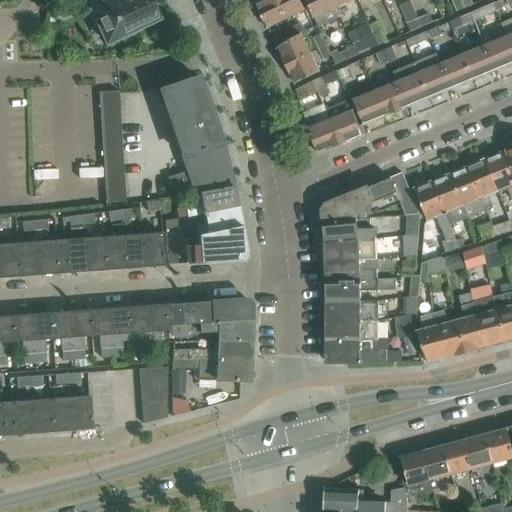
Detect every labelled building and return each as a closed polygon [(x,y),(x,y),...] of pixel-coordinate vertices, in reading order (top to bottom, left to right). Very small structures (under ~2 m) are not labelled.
[(84,0),(105,43),(159,17),(150,0),(84,0)] [(286,18),(276,0),(261,0),(260,1),(261,1),(255,4),(267,28),(286,18)] [(305,9),(300,0),(276,0),(286,18),(305,9)] [(339,17),(331,0),(305,0),(317,26),(339,17)] [(358,0),(331,0),(339,17),(353,11),(353,12),(362,7),(358,0)] [(422,26),(418,17),(409,0),(408,0),(399,4),(411,31),(422,26)] [(465,7),(461,0),(453,0),(457,10),(465,7)] [(473,20),(497,10),(494,2),(469,12),(473,20)] [(473,20),(469,12),(459,16),(463,24),(473,20)] [(432,21),(428,13),(418,17),(422,26),(432,21)] [(175,26),(172,18),(161,22),(164,30),(175,26)] [(386,41),(378,21),(370,24),(374,33),(379,44),(386,41)] [(306,32),(301,22),(290,27),(295,37),(301,34),(306,32)] [(441,34),(438,25),(427,30),(430,37),(430,38),(441,34)] [(276,46),(277,46),(295,37),(290,27),(271,36),(276,46)] [(430,37),(427,30),(406,39),(409,46),(430,37)] [(327,45),(321,32),(313,36),(319,49),(327,45)] [(356,54),(379,44),(374,33),(365,37),(365,36),(351,42),(353,46),(356,54)] [(301,34),(295,37),(277,46),(279,51),(278,51),(285,65),(311,53),(301,34)] [(511,51),(506,36),(485,45),(483,45),(494,72),(511,64),(511,51)] [(483,45),(485,45),(481,37),(459,46),(473,81),(494,72),(483,45)] [(330,52),(327,45),(319,49),(323,58),(332,55),(330,52)] [(397,57),(392,45),(384,49),(389,60),(397,57)] [(337,51),(331,53),(332,55),(335,63),(356,54),(353,46),(338,53),(337,51)] [(459,46),(438,54),(437,55),(451,90),(473,81),(459,46)] [(389,60),(384,49),(376,52),(381,63),(389,60)] [(437,55),(438,54),(437,52),(414,62),(429,99),(451,90),(437,55)] [(320,71),(311,53),(285,65),(292,79),(293,79),(295,84),(320,71)] [(429,99),(414,62),(393,71),(397,80),(408,107),(429,99)] [(340,78),(337,69),(321,76),(315,79),(320,90),(318,91),(319,95),(327,91),(324,84),(340,78)] [(232,188),(219,141),(218,131),(212,113),(198,78),(162,91),(189,170),(167,177),(174,196),(200,192),(200,193),(232,188)] [(320,90),(315,79),(296,88),(299,100),(318,91),(320,90)] [(397,80),(375,89),(386,117),(386,118),(409,108),(408,107),(397,80)] [(375,89),(372,81),(349,90),(364,126),(386,117),(375,89)] [(363,136),(348,99),(326,107),(340,145),(363,136)] [(340,145),(326,107),(324,104),(310,110),(316,125),(308,128),(318,154),(340,145)] [(511,146),(509,148),(510,151),(503,154),(511,177),(511,146)] [(511,177),(503,154),(485,161),(498,191),(508,187),(511,196),(511,177)] [(396,155),(377,162),(382,176),(401,168),(396,155)] [(498,191),(485,161),(468,168),(485,211),(495,207),(490,194),(498,191)] [(485,211),(468,168),(462,171),(460,168),(452,171),(453,174),(451,175),(467,216),(468,218),(485,211)] [(467,216),(451,175),(449,176),(448,173),(439,176),(441,180),(433,182),(451,225),(460,221),(460,219),(467,216)] [(327,205),(322,210),(324,225),(358,221),(358,220),(369,219),(369,215),(376,213),(402,202),(407,215),(408,215),(408,216),(420,215),(420,213),(404,174),(391,179),(337,200),(327,205)] [(451,225),(433,182),(427,185),(425,182),(414,186),(428,220),(438,216),(443,229),(447,240),(443,241),(446,252),(459,248),(451,225)] [(235,202),(232,188),(200,193),(202,202),(176,208),(178,216),(165,217),(165,220),(237,209),(235,202)] [(160,210),(159,200),(146,201),(147,211),(160,210)] [(134,218),(133,208),(120,209),(121,219),(134,218)] [(121,219),(120,209),(108,211),(109,221),(121,219)] [(240,229),(237,209),(165,220),(166,229),(180,226),(181,229),(206,223),(208,232),(209,234),(240,229)] [(95,223),(94,213),(81,214),(82,224),(95,223)] [(82,224),(81,214),(62,216),(63,229),(83,227),(82,224)] [(419,234),(420,215),(408,216),(406,235),(404,235),(404,237),(419,234)] [(0,228),(9,227),(8,218),(0,218),(0,228)] [(358,221),(324,225),(326,242),(326,244),(376,241),(376,228),(372,229),(371,218),(369,219),(358,220),(358,221)] [(47,229),(47,219),(34,220),(35,230),(47,229)] [(35,230),(34,220),(22,221),(23,231),(35,230)] [(511,224),(510,220),(493,226),(491,226),(495,236),(511,230),(511,224)] [(491,226),(493,226),(491,222),(479,226),(484,239),(495,236),(491,226)] [(245,255),(241,236),(240,229),(209,234),(208,232),(198,234),(199,244),(187,245),(188,264),(241,260),(245,255)] [(6,235),(0,234),(0,277),(19,276),(17,244),(7,245),(6,235)] [(163,266),(161,234),(142,235),(144,268),(163,266)] [(417,255),(419,235),(419,234),(404,237),(405,256),(417,255)] [(144,268),(142,235),(122,237),(124,269),(144,268)] [(511,247),(511,235),(500,240),(503,250),(511,247)] [(124,269),(122,237),(103,238),(105,270),(124,269)] [(105,270),(103,238),(83,240),(85,272),(105,270)] [(83,240),(56,241),(57,255),(65,255),(66,273),(85,272),(83,240)] [(503,252),(503,250),(500,240),(486,244),(490,255),(503,252)] [(56,241),(36,243),(38,275),(66,273),(65,255),(57,255),(56,241)] [(377,259),(376,241),(326,244),(327,263),(377,259)] [(38,275),(36,243),(17,244),(19,276),(38,275)] [(487,263),(483,246),(483,245),(463,252),(466,261),(465,261),(467,268),(467,269),(487,263)] [(465,261),(466,261),(463,252),(445,258),(448,271),(467,268),(465,261)] [(448,271),(445,258),(441,256),(427,260),(427,261),(426,261),(429,270),(427,270),(428,274),(448,271)] [(378,279),(377,259),(327,263),(327,282),(378,281),(378,279)] [(415,273),(415,260),(404,261),(404,274),(415,273)] [(430,281),(428,274),(427,270),(429,270),(426,261),(423,263),(421,275),(421,282),(430,281)] [(421,282),(421,275),(411,275),(410,297),(419,296),(421,282)] [(397,289),(397,279),(397,278),(378,279),(378,281),(327,282),(327,287),(328,301),(362,301),(361,290),(397,289)] [(475,301),(472,290),(471,290),(472,292),(460,295),(466,317),(459,319),(468,353),(478,350),(478,348),(487,345),(475,301)] [(511,291),(495,296),(508,342),(511,341),(511,291)] [(418,314),(419,296),(410,297),(404,297),(404,316),(412,315),(418,314)] [(497,345),(508,342),(495,296),(475,301),(487,345),(496,343),(497,345)] [(251,304),(247,299),(174,305),(166,305),(168,326),(251,320),(251,304)] [(379,322),(379,301),(362,301),(328,301),(328,317),(328,322),(379,322)] [(169,330),(168,326),(166,305),(146,306),(150,354),(151,354),(162,353),(160,330),(169,330)] [(150,354),(146,306),(127,308),(129,332),(130,332),(131,346),(139,345),(141,363),(151,362),(151,354),(150,354)] [(129,332),(127,308),(109,309),(112,357),(123,356),(122,333),(129,332)] [(112,357),(109,309),(89,311),(91,335),(99,334),(101,358),(112,357)] [(468,353),(459,319),(448,321),(445,310),(435,313),(435,315),(448,356),(456,354),(456,356),(468,353)] [(91,335),(89,311),(69,312),(73,360),(85,359),(83,335),(91,335)] [(73,360),(69,312),(50,314),(52,338),(61,337),(63,360),(73,360)] [(448,356),(435,315),(435,313),(422,316),(425,328),(417,331),(428,363),(439,361),(439,358),(448,356)] [(52,338),(50,314),(30,315),(34,362),(46,361),(44,339),(52,338)] [(34,362),(30,315),(11,316),(13,341),(22,340),(24,363),(34,362)] [(412,335),(412,315),(404,316),(395,317),(398,338),(412,335)] [(13,341),(11,316),(0,317),(0,364),(7,364),(6,341),(13,341)] [(251,320),(168,326),(169,330),(169,331),(171,331),(172,335),(176,338),(191,337),(193,333),(200,333),(203,332),(217,331),(217,337),(217,341),(251,339),(251,320)] [(378,339),(379,322),(328,322),(327,342),(373,343),(373,340),(378,339)] [(172,349),(172,360),(250,358),(250,354),(251,340),(251,339),(217,341),(217,349),(173,349),(172,349)] [(373,350),(373,343),(327,342),(327,363),(387,363),(387,350),(373,350)] [(172,364),(171,369),(172,369),(172,379),(172,393),(184,394),(184,369),(198,369),(198,379),(215,379),(215,380),(239,381),(249,381),(250,358),(172,360),(172,364)] [(167,377),(167,367),(138,370),(139,380),(167,377)] [(81,382),(80,372),(68,373),(68,383),(81,382)] [(55,374),(56,384),(68,383),(68,373),(55,374)] [(41,385),(40,375),(28,376),(29,386),(41,385)] [(29,386),(28,376),(16,376),(17,386),(29,386)] [(167,388),(167,377),(139,380),(140,390),(167,388)] [(167,399),(167,388),(140,390),(140,401),(167,399)] [(90,417),(88,395),(69,397),(72,430),(91,429),(90,417)] [(72,430),(69,397),(50,398),(52,432),(72,430)] [(52,432),(50,398),(31,400),(33,433),(52,432)] [(166,410),(167,399),(140,401),(141,412),(166,410)] [(33,433),(31,400),(7,401),(10,435),(33,433)] [(0,435),(10,435),(7,401),(0,401),(0,435)] [(166,418),(166,410),(141,412),(142,424),(166,418)] [(511,458),(511,445),(508,429),(499,432),(496,428),(486,431),(495,463),(511,458)] [(495,463),(486,431),(473,434),(473,439),(466,441),(473,469),(495,463)] [(473,469),(466,441),(457,443),(454,440),(444,442),(452,474),(473,469)] [(452,474),(444,442),(431,446),(431,450),(424,452),(431,480),(452,474)] [(431,480),(424,452),(415,454),(412,451),(400,454),(403,464),(409,486),(431,480)] [(407,511),(408,508),(409,502),(405,487),(392,489),(391,501),(365,500),(365,491),(331,488),(325,488),(325,492),(322,493),(321,500),(324,503),(323,511),(407,511)] [(503,511),(504,511),(502,503),(483,508),(484,511),(503,511)]
